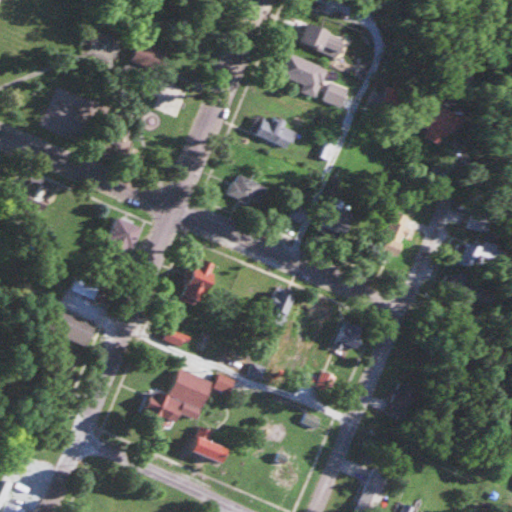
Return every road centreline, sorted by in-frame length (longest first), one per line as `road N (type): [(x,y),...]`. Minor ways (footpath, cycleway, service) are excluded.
road 1 (residential): [(44,511),(172,208),(246,0)]
road 2 (residential): [(393,301),(0,131)]
road 3 (residential): [(314,511),(429,208)]
road 4 (residential): [(291,260),(373,58),(365,27),(317,0)]
road 5 (residential): [(242,511),(77,437)]
